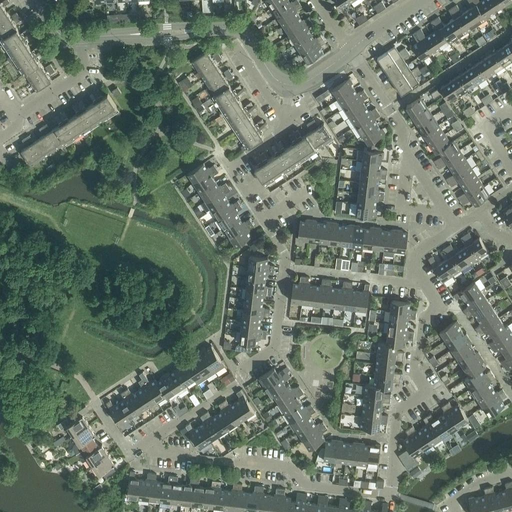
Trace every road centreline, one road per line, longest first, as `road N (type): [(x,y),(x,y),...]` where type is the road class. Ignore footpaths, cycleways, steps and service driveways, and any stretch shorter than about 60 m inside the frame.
road 1 (residential): [(137,450),(293,467),(303,484),(389,494),(398,410),(429,390),(416,371),(423,319),(440,307),(414,281)]
road 2 (residential): [(137,450),(241,381),(246,366),(277,345),(285,268)]
road 3 (tertiary): [(291,84),(275,81),(250,41),(228,31),(84,37)]
road 4 (residential): [(0,137),(17,127),(19,115),(83,74),(84,37)]
road 5 (residential): [(266,221),(232,166),(290,128)]
road 6 (residential): [(414,281),(285,268)]
